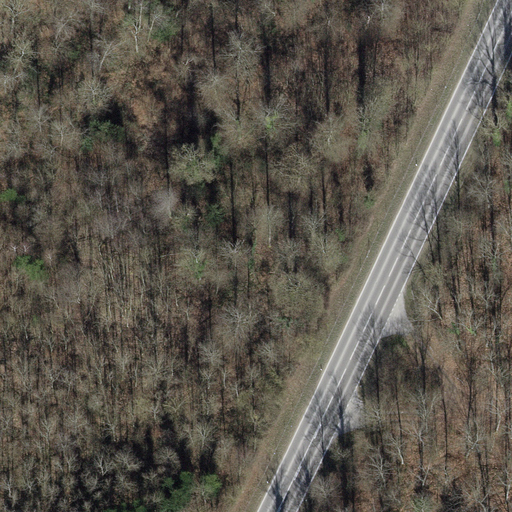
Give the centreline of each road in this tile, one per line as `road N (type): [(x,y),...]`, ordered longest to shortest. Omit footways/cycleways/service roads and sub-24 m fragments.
road 1 (primary): [(277,511),(511,14)]
road 2 (track): [(511,409),(321,420)]
road 3 (track): [(458,411),(450,381),(379,301)]
